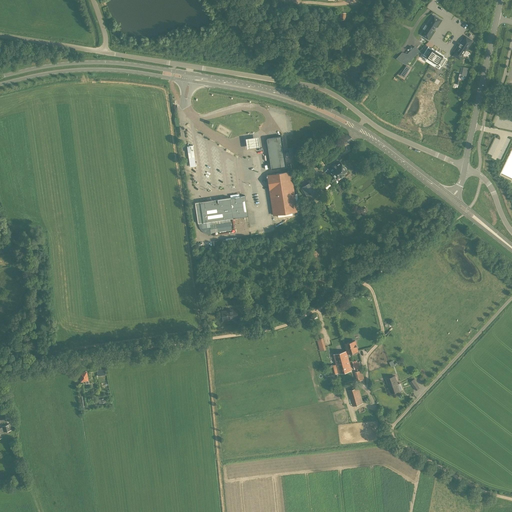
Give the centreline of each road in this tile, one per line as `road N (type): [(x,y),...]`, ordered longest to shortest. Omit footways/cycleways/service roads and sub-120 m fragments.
road 1 (track): [(0,369),(261,329),(364,280)]
road 2 (primary): [(0,84),(121,70),(268,95),(355,132)]
road 3 (primary): [(186,72),(84,62),(0,76)]
road 4 (primary): [(359,127),(300,98),(193,73)]
road 5 (secondary): [(465,167),(500,0)]
road 6 (track): [(389,430),(368,390),(366,361),(382,328),(364,280)]
